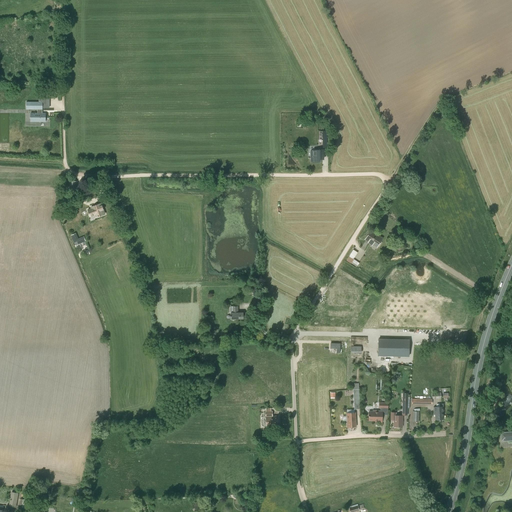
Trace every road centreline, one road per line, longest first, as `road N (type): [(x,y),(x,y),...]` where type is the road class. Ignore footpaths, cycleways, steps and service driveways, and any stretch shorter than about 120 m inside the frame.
road 1 (track): [(316,295),(388,179),(68,171),(61,14)]
road 2 (primary): [(447,511),(486,335),(511,264)]
road 3 (unclassified): [(307,511),(298,488),(291,337),(316,295)]
road 4 (track): [(295,443),(445,434)]
